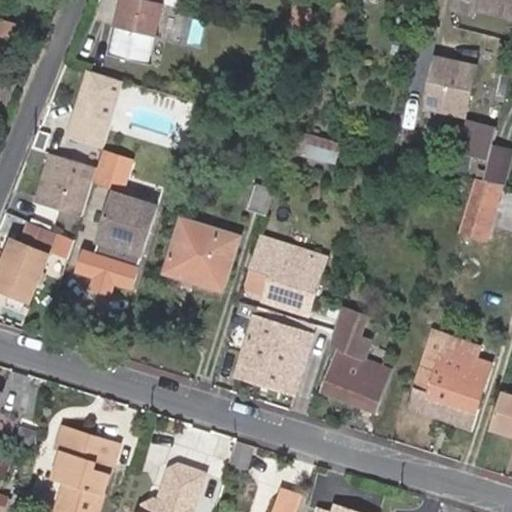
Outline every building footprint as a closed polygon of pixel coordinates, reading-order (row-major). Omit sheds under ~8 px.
[(159,36),(167,0),(129,0),(127,12),(119,10),(115,27),(116,27),(109,55),(151,64),(158,36),(159,36)] [(296,0),(292,20),(319,27),(324,0),(296,0)] [(349,4),(334,0),(328,29),(343,32),(349,4)] [(475,0),(454,0),(453,6),(473,12),(474,7),(475,0)] [(511,0),(475,0),(474,7),(511,16),(511,0)] [(343,32),(328,29),(323,53),(336,55),(343,32)] [(500,104),(509,67),(486,61),(476,99),(500,104)] [(124,81),(88,70),(67,137),(103,149),(124,81)] [(341,144),(294,131),(289,145),(337,159),(341,144)] [(511,146),(495,142),(486,179),(504,184),(511,151),(511,146)] [(94,179),(99,165),(53,151),(39,201),(84,214),(94,179)] [(127,160),(103,151),(99,165),(94,179),(118,188),(127,160)] [(249,211),(268,217),(276,191),(256,186),(249,211)] [(493,210),(472,203),(466,223),(487,230),(487,229),(493,210)] [(196,273),(193,282),(225,292),(240,239),(183,222),(170,266),(196,273)] [(487,230),(466,223),(462,236),(485,244),(490,230),(487,229),(487,230)] [(325,259),(261,238),(246,287),(267,293),(265,296),(310,311),(325,259)] [(47,253),(14,240),(0,274),(0,286),(29,298),(47,253)] [(107,241),(104,249),(121,255),(123,246),(107,241)] [(121,255),(104,249),(101,256),(86,251),(81,270),(95,275),(93,285),(114,292),(116,282),(133,288),(144,253),(123,246),(121,255)] [(168,275),(193,282),(196,273),(170,266),(168,275)] [(350,286),(343,309),(347,311),(361,316),(367,292),(350,286)] [(267,293),(246,287),(242,300),(262,307),(265,296),(267,293)] [(262,307),(242,300),(238,314),(253,318),(254,315),(259,316),(262,307)] [(343,349),(367,356),(374,335),(356,328),(361,316),(347,311),(338,341),(343,343),(343,349)] [(254,315),(253,318),(236,373),(295,392),(313,332),(259,316),(254,315)] [(416,386),(478,406),(484,387),(493,357),(448,344),(451,336),(435,331),(416,386)] [(323,389),(379,408),(393,364),(367,356),(343,349),(343,343),(338,341),(323,389)] [(0,431),(7,433),(19,387),(0,381),(0,431)] [(511,392),(503,390),(491,431),(511,438),(511,392)] [(69,511),(60,511),(59,511),(58,511),(97,511),(119,445),(65,427),(58,451),(62,452),(72,454),(64,483),(67,484),(85,489),(80,504),(72,502),(69,511)] [(254,447),(234,441),(226,466),(247,472),(254,447)] [(72,454),(62,452),(54,480),(64,483),(72,454)] [(0,461),(0,511),(3,511),(8,499),(0,496),(0,491),(9,464),(0,461)] [(140,511),(191,511),(205,469),(178,461),(169,466),(159,497),(155,496),(144,502),(140,511)] [(65,490),(59,511),(60,511),(69,511),(72,502),(80,504),(85,489),(67,484),(65,490)] [(285,491),(279,511),(294,511),(300,496),(285,491)] [(303,511),(306,506),(298,503),(294,511),(303,511)]
